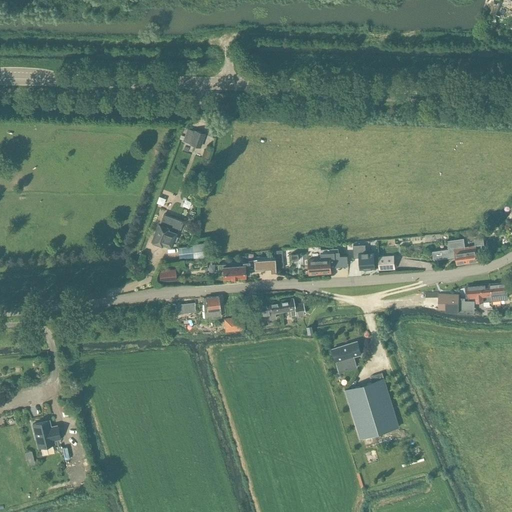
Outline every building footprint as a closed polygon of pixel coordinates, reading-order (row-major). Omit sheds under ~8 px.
[(490,6),(487,12),(494,15),(496,11),(495,11),(498,4),(496,3),(496,2),(494,2),(492,2),(490,6)] [(190,143),(190,144),(200,147),(204,134),(195,130),(194,131),(187,129),(183,141),(190,143)] [(158,225),(152,242),(151,241),(151,242),(163,246),(162,245),(163,244),(171,247),(173,242),(175,241),(176,237),(175,235),(178,229),(180,229),(182,222),(163,214),(159,225),(158,225)] [(465,247),(464,241),(464,238),(447,240),(448,250),(433,252),(434,260),(451,258),(456,258),(457,265),(467,263),(465,247)] [(482,252),(481,245),(484,245),(483,238),(479,239),(479,238),(474,239),(474,240),(464,241),(465,247),(467,263),(478,262),(476,253),(482,252)] [(192,245),(193,258),(193,259),(206,257),(206,256),(205,243),(192,245)] [(365,243),(353,244),(353,256),(360,256),(360,257),(360,265),(360,268),(374,267),(373,250),(366,251),(365,243)] [(284,270),(282,254),(275,255),(276,270),(284,270)] [(394,270),(394,262),(393,256),(378,257),(379,271),(394,270)] [(330,258),(308,259),(309,274),(331,273),(330,258)] [(249,275),(248,262),(217,264),(218,277),(223,276),(223,279),(244,277),(244,275),(249,275)] [(174,281),(173,269),(159,271),(160,283),(174,281)] [(507,298),(506,282),(490,284),(491,300),(507,298)] [(490,284),(489,284),(467,286),(468,297),(475,296),(475,299),(476,299),(477,301),(491,300),(490,284)] [(445,294),(445,306),(445,309),(458,310),(459,298),(459,294),(445,294)] [(220,313),(218,296),(203,298),(204,315),(203,315),(203,319),(222,317),(222,313),(220,313)] [(474,314),(474,301),(464,301),(464,298),(459,298),(458,310),(470,310),(470,313),(474,314)] [(304,314),(303,308),(303,304),(294,305),(293,299),(287,300),(278,301),(280,312),(288,311),(289,316),(294,315),(295,321),(303,320),(302,315),(302,314),(304,314)] [(278,301),(265,303),(266,311),(258,312),(260,321),(276,318),(275,313),(280,312),(278,301)] [(194,303),(182,304),(183,313),(195,311),(194,303)] [(255,304),(247,305),(248,315),(256,314),(255,304)] [(224,317),(225,327),(245,325),(244,315),(224,317)] [(64,330),(76,330),(82,329),(82,322),(64,323),(64,330)] [(357,341),(333,349),(340,372),(352,368),(349,358),(354,357),(361,354),(357,341)] [(345,390),(352,411),(360,438),(399,427),(382,373),(370,376),(372,382),(345,390)] [(56,426),(54,426),(54,427),(50,428),(49,420),(32,424),(38,447),(54,444),(53,440),(59,438),(56,426)]
